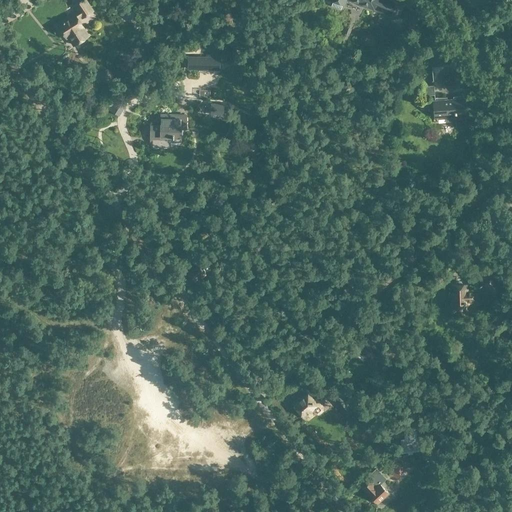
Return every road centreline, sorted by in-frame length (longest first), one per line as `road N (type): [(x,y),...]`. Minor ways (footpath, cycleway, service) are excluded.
road 1 (unclassified): [(346,511),(0,53)]
road 2 (track): [(258,398),(511,168)]
